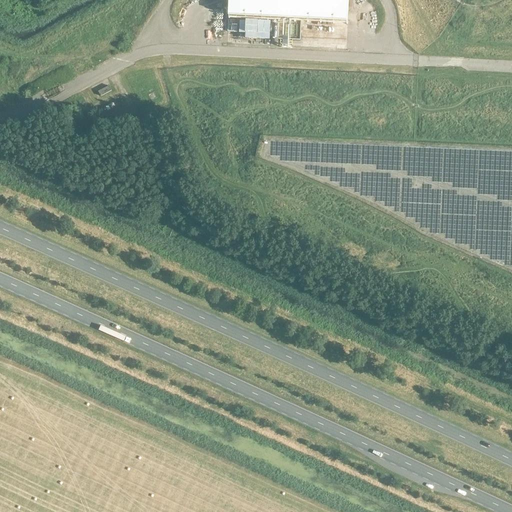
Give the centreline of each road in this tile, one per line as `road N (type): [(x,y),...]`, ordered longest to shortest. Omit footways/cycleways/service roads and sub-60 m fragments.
road 1 (primary): [(511,461),(0,227)]
road 2 (primary): [(0,279),(510,511)]
